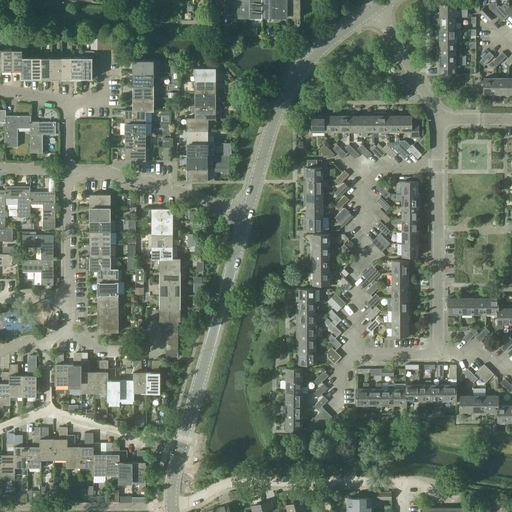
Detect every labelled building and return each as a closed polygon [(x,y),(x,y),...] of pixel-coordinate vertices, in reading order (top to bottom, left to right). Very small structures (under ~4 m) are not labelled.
[(224,0),(225,0),(225,15),(225,17),(238,17),(237,0),(224,0)] [(250,0),(237,0),(238,17),(250,17),(250,0)] [(250,0),(250,17),(263,17),(262,0),(250,0)] [(262,0),(263,17),(275,17),(274,0),(262,0)] [(274,0),(275,17),(287,17),(287,0),(274,0)] [(300,0),(287,0),(287,17),(300,17),(300,0)] [(440,17),(456,17),(456,4),(440,4),(440,12),(438,12),(438,17),(440,17)] [(507,17),(497,7),(493,11),(503,21),(507,17)] [(494,17),(484,8),(480,12),(490,21),(494,17)] [(460,17),(456,17),(440,17),(440,25),(438,25),(438,29),(440,29),(440,30),(456,30),(456,22),(460,22),(460,17)] [(440,42),(456,42),(456,30),(440,30),(440,37),(438,37),(438,42),(440,42)] [(440,54),(456,54),(456,42),(440,42),(440,49),(438,49),(438,54),(440,54)] [(2,70),(12,70),(12,50),(2,50),(2,70)] [(12,70),(22,70),(22,57),(23,57),(23,50),(12,50),(12,70)] [(82,51),(82,57),(82,78),(93,78),(93,68),(97,68),(97,54),(92,51),(82,51)] [(490,52),(480,61),(484,66),(494,56),(490,52)] [(503,52),(493,61),(497,66),(507,56),(503,52)] [(42,78),(53,78),(53,57),(52,57),(52,53),(42,53),(42,57),(42,78)] [(456,67),(456,54),(440,54),(440,62),(438,62),(438,66),(440,66),(440,67),(456,67)] [(32,57),(23,57),(22,57),(22,70),(21,78),(32,78),(32,57)] [(42,57),(32,57),(32,78),(42,78),(42,57)] [(53,78),(62,78),(62,57),(53,57),(53,78)] [(72,78),(72,57),(62,57),(62,78),(72,78)] [(82,78),(82,57),(72,57),(72,78),(82,78)] [(133,73),(154,73),(158,73),(160,73),(160,60),(154,60),(133,60),(133,73)] [(216,68),(195,68),(195,81),(216,81),(216,68)] [(133,73),(133,85),(154,86),(154,85),(158,85),(158,73),(154,73),(133,73)] [(497,78),(484,78),(484,94),(492,94),(492,96),(497,96),(497,94),(497,78)] [(509,94),(510,78),(497,78),(497,94),(504,94),(504,96),(509,96),(509,94)] [(195,93),(216,94),(216,81),(195,81),(192,81),(192,85),(195,85),(195,93)] [(154,98),(154,86),(133,85),(133,98),(154,98)] [(216,94),(195,93),(195,105),(216,106),(216,94)] [(133,98),(133,110),(146,110),(154,110),(154,98),(133,98)] [(216,106),(195,105),(192,105),(192,111),(195,111),(195,117),(195,118),(208,118),(216,119),(216,118),(221,118),(221,106),(216,106)] [(146,123),(146,110),(133,110),(125,110),(125,123),(146,123)] [(325,131),(325,115),(317,115),(317,113),(312,113),(312,115),(312,131),(325,131)] [(325,115),(325,131),(337,131),(337,115),(329,115),(329,113),(325,113),(325,115)] [(337,131),(349,131),(349,113),(337,113),(337,115),(337,131)] [(349,131),(362,131),(362,115),(354,115),(354,113),(349,113),(349,131)] [(362,115),(362,131),(374,131),(374,115),(366,115),(366,113),(362,113),(362,115)] [(374,115),(374,131),(387,131),(387,113),(374,113),(374,115)] [(391,113),(387,113),(387,131),(399,131),(399,115),(391,115),(391,113)] [(399,115),(399,131),(411,131),(411,137),(419,137),(419,121),(412,121),(412,115),(404,115),(404,113),(399,113),(399,115)] [(169,115),(161,115),(161,123),(169,123),(169,115)] [(31,116),(6,116),(5,122),(5,147),(17,147),(17,128),(30,128),(30,122),(31,122),(31,116)] [(187,117),(187,131),(208,131),(208,118),(195,118),(195,117),(187,117)] [(30,128),(30,153),(42,153),(42,134),(56,134),(56,130),(56,122),(31,122),(30,122),(30,128)] [(146,135),(146,123),(125,123),(125,135),(146,135)] [(171,135),(171,123),(169,123),(161,123),(161,127),(164,128),(164,130),(162,132),(162,135),(171,135)] [(187,131),(187,143),(208,143),(208,131),(187,131)] [(146,135),(125,135),(125,148),(146,148),(146,147),(151,147),(151,135),(146,135)] [(162,147),(165,147),(171,147),(171,137),(162,137),(162,147)] [(390,141),(387,144),(393,150),(395,148),(405,158),(409,154),(398,143),(395,145),(390,141)] [(214,143),(208,143),(187,143),(187,155),(208,156),(214,156),(214,143)] [(330,158),(335,154),(325,144),(320,148),(319,151),(319,155),(328,156),(330,158)] [(372,154),(362,144),(358,149),(368,158),(372,154)] [(384,154),(374,144),(370,148),(380,158),(384,154)] [(397,154),(393,150),(387,144),(383,148),(392,158),(397,154)] [(422,154),(412,144),(408,149),(418,158),(422,154)] [(347,154),(337,145),(333,149),(343,158),(347,154)] [(359,154),(349,145),(345,148),(355,158),(359,154)] [(125,148),(125,160),(146,160),(146,148),(125,148)] [(187,155),(187,168),(208,168),(208,156),(187,155)] [(304,180),(323,180),(323,167),(307,167),(304,167),(304,180)] [(187,173),(187,180),(208,181),(208,180),(214,180),(214,168),(208,168),(187,168),(185,168),(185,173),(187,173)] [(349,174),(345,170),(335,180),(339,184),(349,174)] [(418,194),(418,186),(420,186),(420,181),(418,181),(413,181),(413,177),(405,177),(405,181),(402,181),(402,194),(418,194)] [(304,180),(304,193),(323,193),(325,193),(325,186),(327,185),(327,180),(323,180),(304,180)] [(349,187),(345,183),(335,193),(339,197),(349,187)] [(390,194),(380,184),(376,188),(386,198),(390,194)] [(4,186),(4,190),(5,190),(5,198),(18,198),(18,217),(30,217),(30,204),(30,192),(30,186),(4,186)] [(55,192),(30,192),(30,204),(43,204),(43,229),(55,229),(55,192)] [(307,206),(323,205),(323,193),(304,193),(304,205),(307,205),(307,206)] [(89,194),(89,207),(110,207),(110,194),(89,194)] [(402,200),(402,207),(421,207),(421,194),(418,194),(402,194),(397,194),(397,200),(402,200)] [(349,200),(345,195),(335,205),(339,209),(349,200)] [(390,207),(380,197),(376,201),(386,211),(390,207)] [(305,213),(305,217),(305,218),(323,218),(323,205),(307,206),(307,213),(305,213)] [(89,207),(89,220),(110,220),(110,207),(89,207)] [(421,207),(402,207),(402,219),(418,219),(418,211),(421,211),(421,207)] [(152,216),(152,222),(173,222),(173,208),(152,208),(152,209),(149,209),(149,216),(152,216)] [(335,218),(339,222),(349,212),(345,208),(335,218)] [(390,219),(380,209),(376,213),(386,223),(390,219)] [(353,216),(349,212),(339,222),(343,226),(353,216)] [(323,230),(323,218),(305,218),(305,217),(304,217),(304,230),(323,230)] [(30,222),(30,219),(26,219),(26,223),(22,223),(22,228),(30,228),(29,222),(30,222)] [(420,219),(418,219),(402,219),(397,219),(397,223),(402,223),(402,232),(418,232),(418,231),(418,223),(420,223),(420,219)] [(89,220),(89,232),(110,232),(110,220),(89,220)] [(173,222),(152,222),(152,234),(173,234),(173,222)] [(389,231),(380,222),(376,226),(385,236),(389,231)] [(0,229),(0,241),(13,241),(13,229),(0,229)] [(418,232),(402,232),(402,244),(418,244),(418,243),(418,236),(421,236),(421,231),(418,231),(418,232)] [(89,232),(89,245),(110,245),(110,232),(89,232)] [(173,246),(173,234),(152,234),(149,234),(149,246),(152,246),(173,246)] [(311,248),(329,248),(329,234),(313,234),(311,234),(311,248)] [(380,234),(376,238),(386,248),(390,244),(380,234)] [(41,247),(41,260),(53,260),(53,235),(23,235),(23,247),(41,247)] [(136,244),(136,236),(128,237),(128,244),(136,244)] [(381,252),(386,248),(376,238),(372,242),(381,252)] [(420,243),(418,243),(418,244),(402,244),(402,256),(418,256),(418,248),(420,248),(420,243)] [(110,257),(110,245),(89,245),(89,257),(110,257)] [(172,258),(173,258),(173,246),(152,246),(152,259),(159,259),(159,258),(172,258)] [(329,248),(311,248),(311,260),(313,260),(329,260),(329,248)] [(0,254),(0,266),(13,267),(13,263),(18,263),(18,254),(12,254),(0,254)] [(89,270),(97,270),(97,269),(110,269),(110,257),(89,257),(89,270)] [(159,258),(159,259),(159,271),(180,271),(180,258),(173,258),(172,258),(159,258)] [(53,285),(53,260),(41,260),(23,260),(23,272),(41,272),(41,285),(45,285),(52,285),(53,285)] [(313,272),(329,272),(329,260),(313,260),(313,267),(311,267),(311,272),(313,272)] [(362,274),(366,278),(376,269),(374,267),(379,262),(376,260),(362,274)] [(392,260),(392,273),(411,273),(411,265),(410,265),(410,261),(408,261),(408,260),(392,260)] [(97,270),(97,283),(118,283),(118,269),(110,269),(97,269),(97,270)] [(136,270),(136,281),(144,281),(144,269),(136,269),(136,270)] [(380,273),(376,269),(366,278),(370,283),(380,273)] [(159,271),(160,283),(180,283),(180,271),(159,271)] [(329,285),(329,272),(313,272),(313,279),(311,279),(311,285),(329,285)] [(411,286),(411,273),(392,273),(392,286),(411,286)] [(352,286),(344,277),(337,283),(346,292),(352,286)] [(380,286),(376,282),(366,292),(370,296),(380,286)] [(118,295),(118,283),(97,283),(97,295),(118,295)] [(180,283),(160,283),(160,296),(180,295),(180,283)] [(411,286),(392,286),(392,298),(411,298),(411,286)] [(315,302),(315,289),(299,289),(299,297),(297,297),(297,302),(299,302),(315,302)] [(336,294),(331,298),(341,307),(345,303),(336,294)] [(380,298),(376,294),(366,304),(370,308),(380,298)] [(118,307),(118,295),(97,295),(98,307),(118,307)] [(160,296),(160,308),(180,308),(180,295),(160,296)] [(448,314),(461,314),(461,298),(454,298),(454,295),(448,295),(448,298),(448,314)] [(461,314),(473,314),(473,298),(466,298),(466,295),(461,295),(461,298),(461,314)] [(473,298),(473,314),(486,314),(485,298),(478,298),(478,296),(473,296),(473,298)] [(486,314),(498,314),(498,305),(499,305),(499,298),(490,298),(490,296),(486,296),(486,298),(485,298),(486,314)] [(337,312),(341,307),(331,298),(327,302),(337,312)] [(389,311),(392,311),(410,311),(410,310),(411,310),(411,298),(392,298),(389,298),(389,311)] [(315,302),(299,302),(299,309),(297,309),(297,314),(315,314),(315,302)] [(510,306),(510,305),(499,305),(498,305),(498,314),(498,324),(497,324),(497,329),(503,329),(503,324),(511,324),(510,306)] [(98,307),(98,320),(118,320),(118,307),(98,307)] [(380,311),(376,307),(366,316),(370,320),(380,311)] [(181,321),(180,308),(160,308),(160,321),(166,321),(178,321),(181,321)] [(332,310),(327,314),(337,324),(341,320),(332,310)] [(410,311),(392,311),(392,322),(392,323),(408,323),(408,315),(410,315),(410,311)] [(297,327),(315,327),(315,314),(297,314),(297,327)] [(327,317),(323,326),(327,327),(331,323),(331,322),(327,317)] [(370,333),(380,323),(376,319),(366,329),(370,333)] [(98,332),(118,332),(118,320),(98,320),(98,332)] [(411,323),(408,323),(392,323),(392,322),(387,322),(387,328),(392,328),(392,336),(408,336),(408,335),(411,335),(411,323)] [(331,323),(327,327),(337,336),(341,332),(331,323)] [(299,339),(315,339),(315,327),(297,327),(297,339),(299,339)] [(477,332),(473,328),(463,338),(467,342),(477,332)] [(486,328),(476,338),(480,342),(490,332),(486,328)] [(506,342),(511,338),(506,334),(502,338),(506,342)] [(341,345),(332,335),(327,339),(337,349),(341,345)] [(502,342),(497,338),(488,347),(492,352),(502,342)] [(511,344),(511,339),(511,338),(506,342),(501,348),(505,352),(511,344)] [(315,339),(299,339),(299,347),(297,347),(297,351),(299,351),(315,351),(315,339)] [(341,357),(331,347),(327,351),(337,361),(341,357)] [(315,351),(299,351),(299,359),(297,359),(297,362),(297,363),(299,363),(299,364),(315,364),(315,351)] [(55,364),(54,384),(68,384),(69,364),(61,364),(62,353),(55,353),(55,364)] [(81,361),(82,361),(82,353),(76,353),(75,364),(69,364),(68,384),(81,384),(81,361)] [(81,384),(81,392),(94,392),(95,372),(89,372),(89,368),(87,368),(88,353),(82,353),(82,361),(81,361),(81,384)] [(30,376),(23,376),(23,396),(36,396),(36,376),(36,356),(30,356),(30,376)] [(108,368),(108,361),(102,360),(102,372),(95,372),(94,392),(107,392),(108,392),(108,368)] [(134,392),(147,392),(147,372),(139,371),(140,360),(133,360),(133,368),(134,368),(134,392)] [(147,372),(147,392),(160,392),(160,371),(160,360),(154,360),(153,372),(147,372)] [(10,396),(23,396),(23,376),(16,376),(16,364),(9,364),(9,372),(10,372),(10,396)] [(484,365),(480,369),(490,378),(494,374),(484,365)] [(108,392),(107,392),(107,400),(121,400),(121,379),(113,379),(114,368),(108,368),(108,392)] [(121,379),(121,400),(134,400),(134,392),(134,368),(133,368),(128,368),(128,380),(121,379)] [(286,381),(302,381),(302,374),(307,374),(307,368),(286,368),(286,376),(284,376),(284,381),(286,381)] [(477,378),(468,369),(464,373),(474,382),(477,378)] [(486,382),(490,378),(480,369),(476,373),(486,382)] [(324,371),(314,381),(318,385),(328,375),(324,371)] [(4,384),(0,383),(0,403),(10,404),(10,396),(10,372),(9,372),(4,372),(4,384)] [(511,390),(511,385),(505,379),(501,383),(511,392),(511,390)] [(288,393),(302,393),(302,386),(307,386),(307,381),(302,381),(286,381),(286,388),(284,388),(284,393),(286,393),(288,393)] [(376,389),(369,389),(369,405),(377,405),(377,407),(382,407),(382,405),(381,383),(376,383),(376,389)] [(394,405),(394,384),(390,384),(388,385),(388,383),(381,383),(382,405),(389,405),(389,407),(394,407),(394,405)] [(394,384),(394,405),(401,405),(401,407),(406,407),(406,405),(407,405),(407,401),(406,401),(406,389),(406,385),(406,384),(406,383),(394,384)] [(318,397),(328,388),(324,384),(314,393),(318,397)] [(418,384),(406,384),(406,385),(406,389),(406,401),(407,401),(414,401),(414,402),(419,402),(419,401),(418,401),(418,384)] [(431,403),(431,401),(431,384),(418,384),(418,401),(419,401),(426,401),(426,403),(431,403)] [(443,384),(431,384),(431,401),(439,401),(439,403),(444,403),(444,401),(443,401),(443,384)] [(456,384),(443,384),(443,401),(444,401),(451,400),(451,403),(456,403),(456,401),(456,384)] [(369,407),(369,405),(369,389),(356,389),(356,405),(356,407),(369,407)] [(286,405),(288,405),(302,406),(302,399),(307,399),(307,393),(302,393),(288,393),(286,393),(286,401),(284,401),(284,405),(286,405)] [(473,411),(473,395),(460,395),(460,411),(469,411),(469,413),(473,413),(473,411)] [(485,411),(486,411),(486,395),(473,395),(473,411),(481,411),(481,413),(485,413),(485,411)] [(498,405),(498,396),(498,395),(486,395),(486,411),(493,411),(493,414),(498,414),(498,412),(498,406),(498,405)] [(318,410),(328,400),(324,396),(314,406),(318,410)] [(288,418),(302,418),(302,411),(307,411),(307,406),(302,406),(288,405),(286,405),(286,413),(284,413),(284,418),(286,418),(288,418)] [(498,414),(497,422),(505,421),(505,424),(511,424),(511,405),(498,405),(498,406),(498,412),(498,414)] [(314,418),(318,422),(328,412),(324,408),(314,418)] [(332,417),(328,412),(318,422),(322,426),(332,417)] [(302,431),(302,418),(288,418),(286,418),(286,426),(284,426),(284,430),(286,430),(286,431),(302,431)] [(35,447),(28,447),(27,467),(41,467),(41,460),(40,460),(41,435),(41,428),(35,428),(35,447)] [(41,460),(54,460),(54,439),(46,439),(46,428),(41,428),(41,435),(40,460),(41,460)] [(54,460),(66,460),(67,460),(67,435),(67,428),(59,428),(59,439),(54,439),(54,460)] [(15,480),(15,467),(15,443),(14,443),(14,435),(14,433),(7,433),(7,455),(2,454),(2,475),(2,480),(15,480)] [(80,468),(93,467),(93,443),(93,433),(85,433),(85,447),(80,447),(80,468)] [(14,435),(14,443),(15,443),(15,467),(27,467),(28,447),(21,447),(20,435),(15,435),(14,435)] [(73,435),(67,435),(67,460),(66,460),(67,468),(80,468),(80,447),(73,447),(73,435)] [(93,475),(106,475),(106,454),(99,455),(99,443),(93,443),(93,467),(93,475)] [(113,454),(106,454),(106,475),(118,475),(119,475),(119,451),(119,443),(113,443),(113,454)] [(119,483),(132,483),(132,462),(127,462),(127,451),(119,451),(119,475),(118,475),(119,483)] [(139,462),(132,462),(132,483),(145,483),(146,462),(145,462),(145,451),(139,451),(139,462)] [(15,502),(27,502),(27,494),(15,494),(15,502)] [(348,498),(348,511),(351,511),(372,511),(372,498),(348,498)] [(273,511),(271,501),(252,507),(253,511),(273,511)] [(287,506),(288,509),(288,511),(305,511),(303,501),(287,506)]
